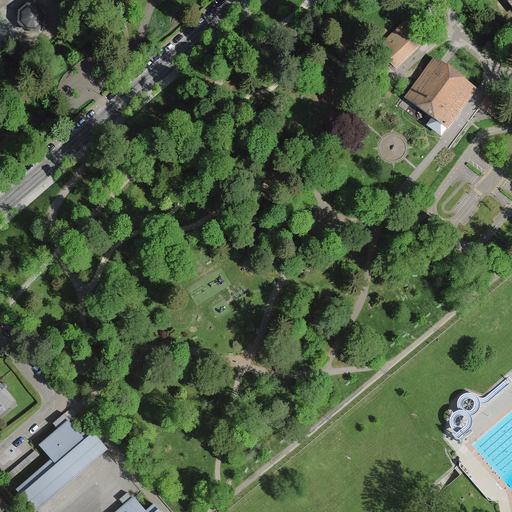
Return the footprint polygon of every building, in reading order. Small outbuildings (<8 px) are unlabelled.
[(25,5),(18,11),(16,18),(16,23),(19,29),(23,34),(32,36),(39,35),(43,32),(47,29),(49,23),(48,15),(45,9),(40,5),(33,3),(25,5)] [(403,27),(375,52),(395,73),(423,48),(403,27)] [(476,90),(433,60),(405,99),(448,129),(476,90)] [(498,108),(489,102),(484,108),(494,115),(498,108)] [(0,418),(16,405),(0,385),(0,418)] [(58,429),(39,446),(52,462),(18,492),(35,511),(37,511),(39,511),(109,450),(89,426),(80,434),(64,415),(53,424),(58,429)] [(39,455),(35,450),(7,474),(11,479),(39,455)] [(122,508),(117,511),(159,511),(153,504),(144,511),(128,493),(117,503),(122,508)] [(0,511),(7,511),(9,510),(0,499),(0,511)]
